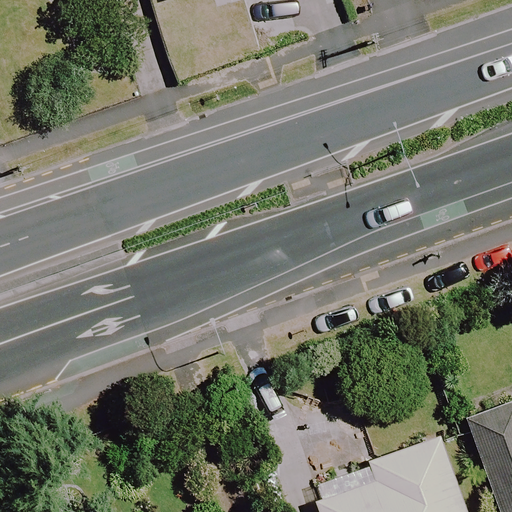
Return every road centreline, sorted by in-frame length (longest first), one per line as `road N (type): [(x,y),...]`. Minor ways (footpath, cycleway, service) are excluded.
road 1 (secondary): [(0,244),(289,148),(511,60)]
road 2 (secondary): [(511,160),(0,344)]
